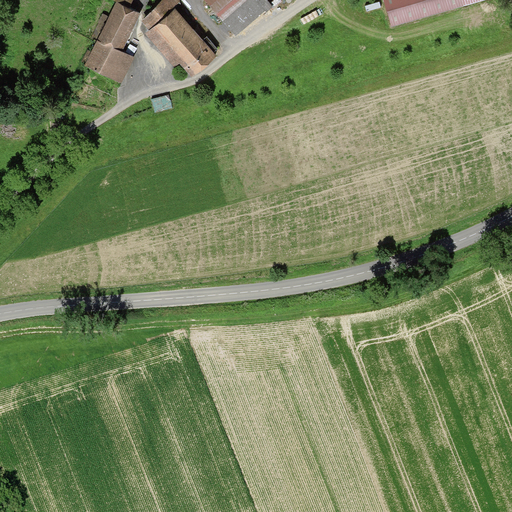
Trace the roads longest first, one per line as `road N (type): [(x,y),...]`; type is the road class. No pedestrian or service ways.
road 1 (secondary): [(0,313),(349,275),(421,255),(511,214)]
road 2 (residential): [(0,205),(80,131),(144,94),(191,80),(232,51)]
